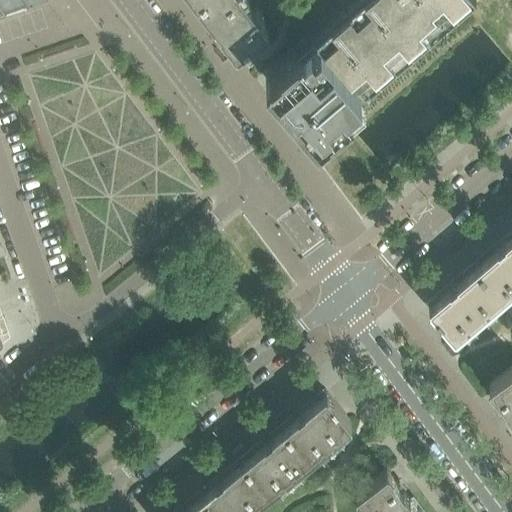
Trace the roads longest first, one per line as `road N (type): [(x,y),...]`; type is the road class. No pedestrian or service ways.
road 1 (residential): [(256,181),(90,323),(64,329),(0,383)]
road 2 (residential): [(341,293),(92,496)]
road 3 (residential): [(256,181),(126,0)]
road 4 (residential): [(341,293),(511,152)]
road 5 (residential): [(503,511),(395,370)]
road 6 (residential): [(341,293),(256,181)]
